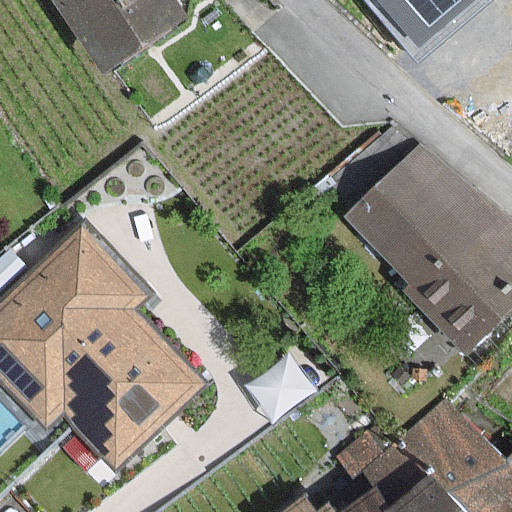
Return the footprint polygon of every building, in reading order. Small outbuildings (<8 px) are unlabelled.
[(181,15),(170,0),(62,0),(108,65),(181,15)] [(391,0),(423,37),(466,0),(391,0)] [(511,226),(424,143),(353,218),(420,281),(410,291),(470,348),(511,303),(511,226)] [(84,228),(0,307),(0,367),(50,420),(66,405),(120,461),(203,382),(131,307),(146,293),(84,228)] [(448,403),(392,448),(356,472),(372,495),(378,491),(392,511),(436,481),(445,490),(507,461),(448,403)] [(343,451),(356,472),(392,448),(378,428),(343,451)] [(511,511),(511,457),(507,461),(445,490),(468,511),(511,511)] [(468,511),(445,490),(436,481),(392,511),(468,511)] [(392,511),(378,491),(372,495),(346,511),(335,511),(331,506),(322,511),(314,511),(307,500),(289,511),(392,511)]
